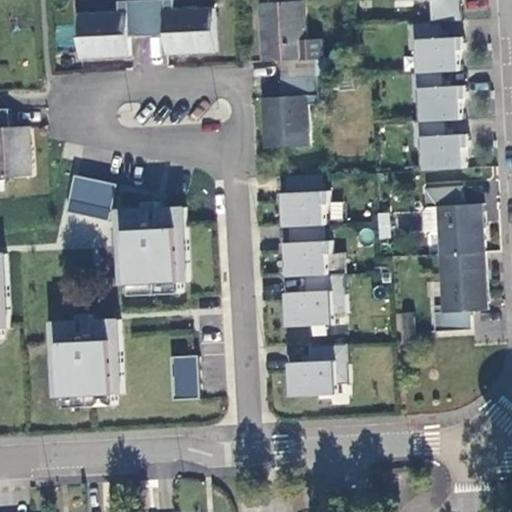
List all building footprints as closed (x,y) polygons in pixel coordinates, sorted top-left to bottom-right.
[(133,36),(150,36),(147,0),(136,0),(130,0),(131,11),(81,14),(83,58),(133,56),(133,36)] [(147,0),(150,36),(168,34),(169,54),(217,51),(215,6),(176,9),(175,0),(147,0)] [(465,22),(464,0),(402,0),(403,2),(431,0),(435,0),(437,23),(412,25),(414,51),(422,51),(423,73),(415,73),(417,100),(424,99),(426,122),(418,122),(419,148),(427,148),(428,171),(471,169),(469,148),(473,148),(472,135),(450,136),(449,121),(468,120),(467,99),(470,99),(470,87),(447,88),(446,73),(465,72),(464,51),(468,51),(467,38),(444,39),(443,23),(465,22)] [(284,78),(321,76),(320,70),(343,69),(342,58),(325,58),(311,59),(309,40),(308,1),(263,3),(266,62),(283,60),(284,78)] [(324,40),(309,40),(311,59),(325,58),(324,40)] [(322,94),(321,76),(284,78),(285,96),(266,97),(268,146),(312,144),(310,95),(322,94)] [(13,127),(11,108),(0,108),(0,177),(34,176),(32,126),(13,127)] [(112,219),(114,210),(120,183),(77,174),(69,211),(112,221),(112,219)] [(331,225),(330,205),(334,205),(333,192),(327,192),(327,176),(291,178),(292,194),(287,194),(289,227),(294,227),(295,243),(290,244),(291,277),(310,276),(311,293),(292,293),(293,327),(339,325),(338,315),(350,314),(349,275),(333,275),(332,254),(336,254),(336,241),(330,242),(329,225),(331,225)] [(444,232),(445,259),(489,257),(486,205),(467,206),(466,188),(430,190),(431,209),(428,213),(429,233),(444,232)] [(147,209),(148,228),(150,228),(150,226),(161,225),(161,227),(163,227),(162,208),(162,200),(147,201),(147,209)] [(148,228),(147,209),(122,210),(122,218),(125,284),(133,284),(184,281),(191,281),(188,207),(162,208),(163,227),(161,227),(161,225),(150,226),(150,228),(148,228)] [(122,210),(114,210),(112,219),(122,218),(122,210)] [(394,238),(392,214),(382,215),(383,239),(394,238)] [(8,253),(0,253),(0,327),(4,328),(11,327),(8,253)] [(489,257),(445,259),(448,314),(439,314),(440,333),(476,331),(475,312),(491,311),(489,257)] [(184,292),(184,281),(133,284),(133,294),(184,292)] [(97,339),(96,320),(96,312),(81,313),(82,321),(82,340),(84,340),(84,338),(95,337),(95,339),(97,339)] [(419,342),(417,313),(406,314),(408,342),(419,342)] [(122,319),(96,320),(97,339),(95,339),(95,337),(84,338),(84,340),(82,340),(82,321),(56,322),(59,396),(67,396),(118,393),(125,393),(122,319)] [(295,363),(297,397),(342,395),(342,385),(354,384),(352,345),(313,346),(314,362),(295,363)] [(176,399),(203,398),(201,354),(174,356),(176,399)] [(119,404),(118,393),(67,396),(67,406),(119,404)]
